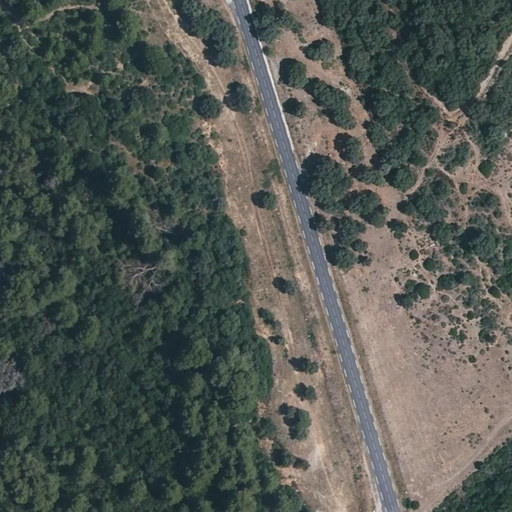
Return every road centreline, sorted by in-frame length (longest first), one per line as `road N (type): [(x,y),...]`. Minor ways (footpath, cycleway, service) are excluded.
road 1 (secondary): [(395,511),(239,0)]
road 2 (track): [(416,511),(511,412)]
